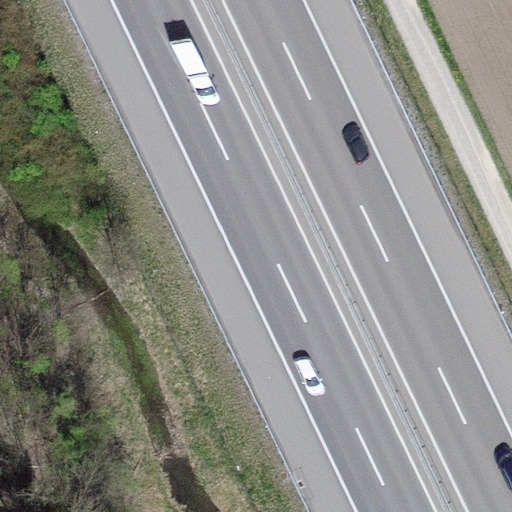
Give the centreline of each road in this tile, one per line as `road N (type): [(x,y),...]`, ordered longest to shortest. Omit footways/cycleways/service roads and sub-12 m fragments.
road 1 (motorway): [(508,511),(263,0)]
road 2 (motorway): [(151,0),(396,511)]
road 3 (track): [(511,233),(400,0)]
